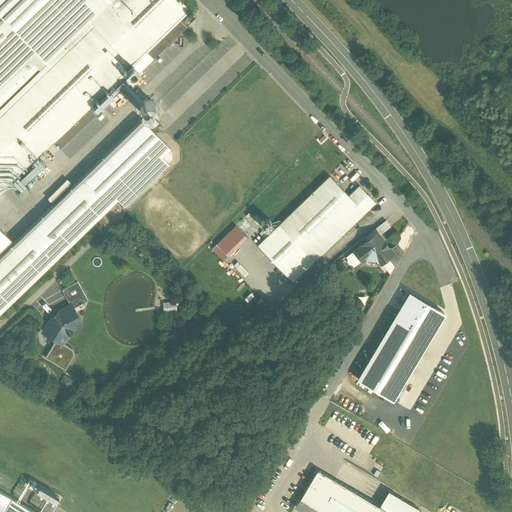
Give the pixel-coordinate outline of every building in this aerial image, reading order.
[(0,0),(0,109),(113,0),(0,0)] [(113,0),(0,109),(0,193),(53,142),(180,20),(190,10),(180,0),(113,0)] [(193,13),(183,22),(187,26),(197,17),(193,13)] [(180,20),(53,142),(60,150),(186,27),(180,20)] [(151,101),(149,101),(147,101),(145,102),(144,102),(143,103),(142,104),(141,105),(141,106),(140,107),(140,109),(140,111),(141,112),(141,114),(143,115),(144,116),(146,117),(147,117),(149,117),(151,117),(153,116),(154,115),(155,114),(156,113),(156,112),(157,111),(157,109),(157,107),(156,106),(155,104),(154,103),(154,102),(152,102),(151,101)] [(142,119),(0,256),(0,313),(118,199),(162,157),(169,150),(170,148),(142,119)] [(169,150),(162,157),(168,163),(171,160),(171,152),(169,150)] [(162,157),(118,199),(125,206),(169,164),(168,163),(162,157)] [(40,160),(15,184),(19,189),(45,164),(40,160)] [(330,175),(257,245),(292,282),(376,202),(359,185),(349,195),(330,175)] [(268,220),(267,219),(266,219),(265,219),(264,220),(263,220),(262,221),(262,222),(261,223),(261,224),(261,225),(261,226),(262,227),(263,228),(263,229),(264,229),(265,230),(266,230),(268,229),(269,229),(270,228),(271,227),(271,226),(271,224),(271,223),(271,222),(270,220),(268,220)] [(236,225),(216,244),(228,256),(247,237),(236,225)] [(0,229),(0,254),(13,242),(0,229)] [(377,232),(354,251),(361,261),(367,256),(370,259),(374,260),(376,257),(381,263),(387,258),(394,253),(390,249),(377,232)] [(397,243),(390,249),(394,253),(387,258),(394,267),(404,251),(397,243)] [(78,282),(62,290),(71,305),(73,309),(88,300),(78,282)] [(365,381),(402,401),(451,310),(413,290),(365,381)] [(175,302),(162,304),(163,313),(176,312),(175,302)] [(71,305),(59,312),(50,320),(43,332),(57,340),(63,344),(69,333),(71,332),(78,327),(80,321),(73,309),(71,305)] [(63,344),(57,340),(45,358),(64,371),(73,358),(72,350),(63,344)] [(317,471),(299,501),(318,511),(418,511),(420,511),(388,492),(379,507),(317,471)] [(34,511),(0,491),(0,511),(34,511)]
